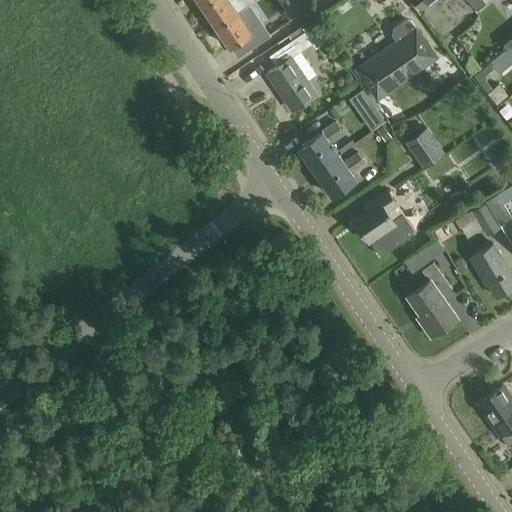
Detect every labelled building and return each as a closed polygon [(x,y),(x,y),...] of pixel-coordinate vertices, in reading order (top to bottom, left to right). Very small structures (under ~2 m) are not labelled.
[(210,0),(202,6),(215,26),(251,2),(254,0),(210,0)] [(412,0),(421,10),(433,0),(412,0)] [(511,0),(468,0),(477,10),(486,2),(484,0),(511,0)] [(251,2),(215,26),(230,47),(233,45),(240,55),(272,33),(251,2)] [(303,26),(306,31),(277,51),(283,61),(268,72),(293,109),(317,93),(291,56),(313,42),(316,46),(329,37),(316,17),(303,26)] [(393,34),(398,42),(386,50),(358,70),(378,98),(396,85),(395,84),(400,80),(398,77),(421,61),(420,59),(432,50),(415,27),(414,28),(409,20),(406,19),(394,27),(393,34)] [(483,65),(491,77),(502,71),(494,58),(483,65)] [(483,88),(493,81),(483,68),(474,75),(483,88)] [(487,93),(496,104),(508,95),(498,84),(487,93)] [(361,113),(374,104),(364,89),(350,98),(361,113)] [(322,130),(322,131),(299,148),(315,171),(339,154),(332,143),(345,133),(336,120),(322,130)] [(377,130),(385,140),(391,135),(384,125),(377,130)] [(445,152),(427,127),(406,142),(424,167),(445,152)] [(344,161),(339,154),(315,171),(333,195),(356,178),(352,172),(365,163),(358,152),(344,161)] [(366,235),(393,216),(389,211),(399,204),(389,191),(365,207),(367,210),(354,218),(366,235)] [(501,224),(511,217),(497,194),(486,201),(501,224)] [(488,235),(499,229),(484,203),(456,220),(461,228),(462,227),(468,237),(483,228),(488,235)] [(396,221),(393,216),(366,235),(381,255),(416,232),(405,215),(396,221)] [(485,276),(497,296),(511,286),(511,272),(494,243),(471,257),(483,277),(485,276)] [(412,272),(424,263),(417,254),(405,262),(412,272)] [(422,270),(430,280),(408,295),(425,319),(422,321),(432,336),(458,317),(442,295),(452,288),(433,262),(422,270)] [(478,402),(501,435),(511,427),(511,397),(503,384),(478,402)]
